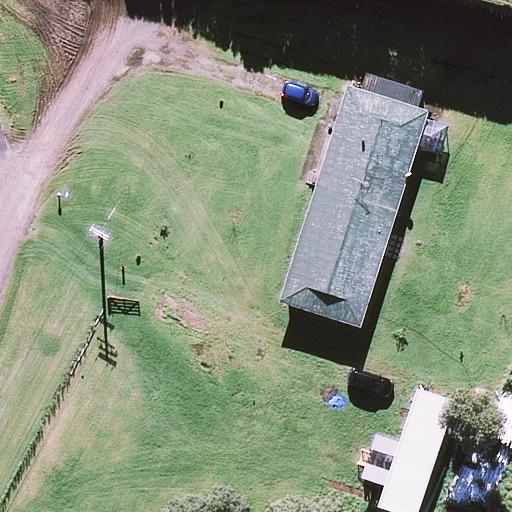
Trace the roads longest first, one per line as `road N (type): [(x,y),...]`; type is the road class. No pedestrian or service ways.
road 1 (track): [(187,0),(167,8),(137,42),(0,219)]
road 2 (track): [(511,40),(366,0)]
